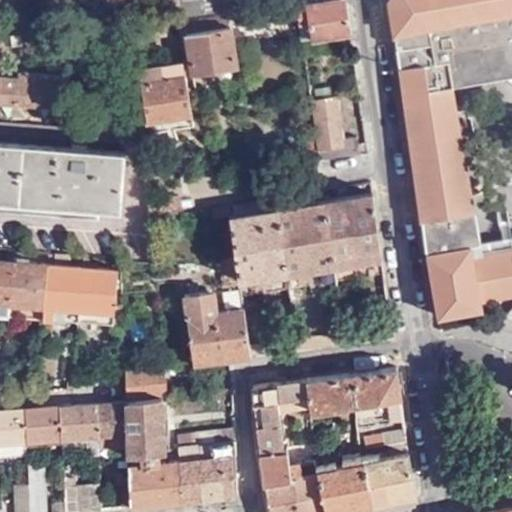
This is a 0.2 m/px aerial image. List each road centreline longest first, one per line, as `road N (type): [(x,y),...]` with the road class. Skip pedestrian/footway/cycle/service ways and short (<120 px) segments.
road 1 (residential): [(408,348),(359,0)]
road 2 (residential): [(252,511),(239,370),(408,348)]
road 3 (residential): [(430,503),(408,348)]
road 4 (unknown): [(132,226),(0,219)]
